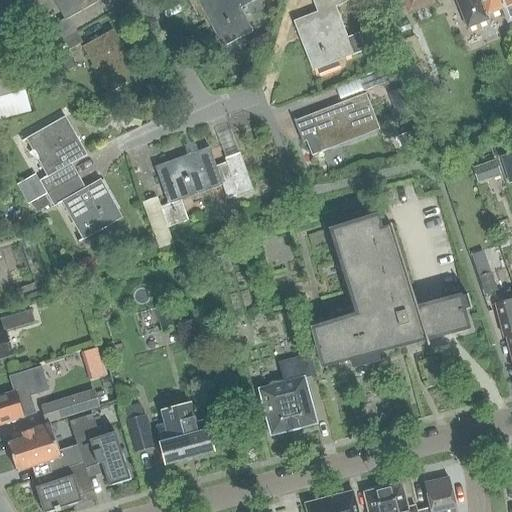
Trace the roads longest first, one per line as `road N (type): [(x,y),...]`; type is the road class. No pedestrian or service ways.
road 1 (residential): [(165,511),(475,427)]
road 2 (residential): [(205,114),(141,0)]
